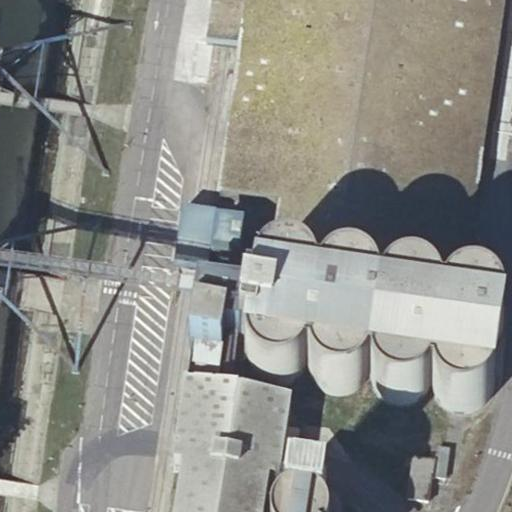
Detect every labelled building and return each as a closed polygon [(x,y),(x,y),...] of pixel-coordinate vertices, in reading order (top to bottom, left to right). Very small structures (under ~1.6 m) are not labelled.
[(511,0),(254,0),(214,258),(282,269),(264,287),(260,315),(256,340),(252,361),(252,366),(253,370),(256,376),(258,380),(261,383),(265,387),(273,391),(279,392),(283,392),(287,392),(292,391),(297,388),(302,385),(305,382),(309,376),(313,377),(314,382),(316,386),(319,389),(322,392),(325,395),(329,397),(333,399),(338,400),(342,400),(346,400),(351,400),(355,398),(359,397),(362,394),(366,391),(369,388),(371,384),(372,382),(374,382),(375,386),(376,390),(378,394),(380,397),(383,401),(386,404),(389,406),(393,408),(397,409),(401,410),(406,410),(410,410),(414,409),(418,407),(422,405),(425,402),(428,399),(431,396),(433,392),(440,393),(440,396),(442,403),(445,407),(447,409),(465,299),(511,0)] [(467,298),(465,299),(447,409),(450,411),(454,414),(457,415),(461,417),(465,417),(469,417),(472,417),(476,416),(481,414),(485,412),(488,409),(490,406),(492,403),(494,399),(495,396),(507,318),(506,315),(504,311),(502,308),(500,305),(497,302),(493,299),(490,298),(486,297),(478,296),(474,296),(470,297),(467,298)] [(200,362),(224,365),(228,336),(256,340),(260,315),(199,305),(196,331),(192,360),(200,362)] [(195,384),(191,410),(207,412),(211,386),(222,387),(224,365),(200,362),(198,384),(195,384)] [(191,410),(186,409),(170,511),(273,511),(286,425),(207,412),(191,410)] [(407,506),(426,509),(432,469),(414,466),(407,506)]
